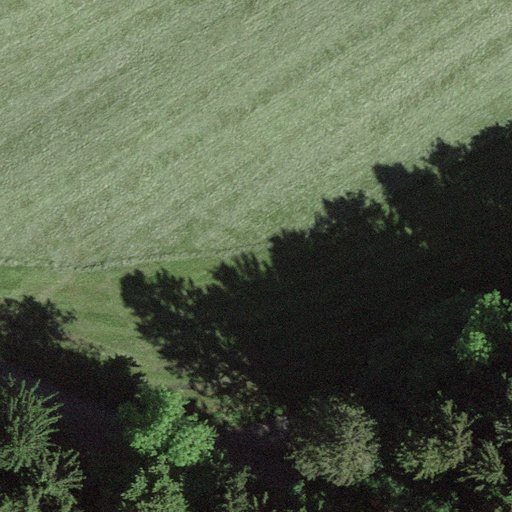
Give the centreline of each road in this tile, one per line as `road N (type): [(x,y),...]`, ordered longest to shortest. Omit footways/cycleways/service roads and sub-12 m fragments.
road 1 (track): [(354,511),(103,424),(0,372)]
road 2 (track): [(291,487),(405,316),(511,262)]
